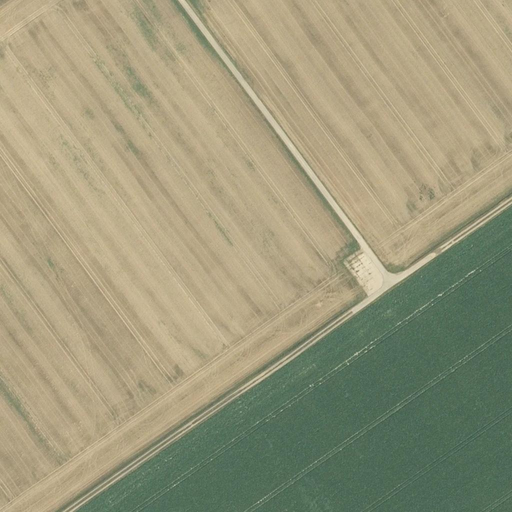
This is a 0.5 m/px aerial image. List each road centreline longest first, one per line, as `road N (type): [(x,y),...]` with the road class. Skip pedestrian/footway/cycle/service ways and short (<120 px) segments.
road 1 (track): [(69,511),(393,284)]
road 2 (track): [(393,284),(181,0)]
road 3 (track): [(393,284),(511,200)]
